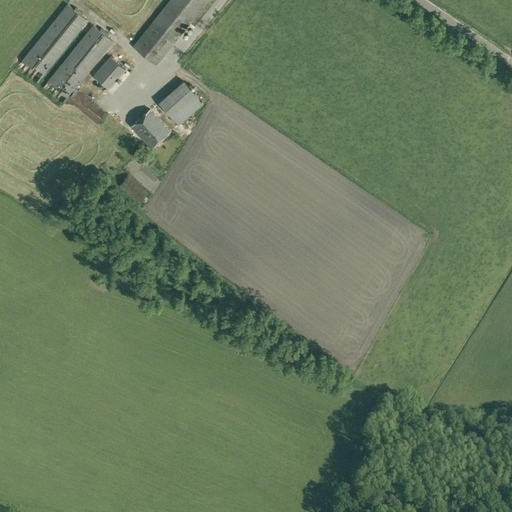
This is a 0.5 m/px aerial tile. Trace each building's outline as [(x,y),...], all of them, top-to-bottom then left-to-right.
[(207,0),(170,0),(134,46),(157,64),(207,0)] [(87,20),(67,2),(17,66),(37,82),(87,20)] [(113,40),(94,25),(43,87),(63,102),(66,98),(75,87),(113,40)] [(125,69),(111,56),(94,74),(109,88),(125,69)] [(161,103),(172,116),(196,94),(185,82),(161,103)] [(107,113),(75,87),(66,98),(97,123),(107,113)] [(179,124),(203,102),(196,94),(172,116),(179,124)] [(152,147),(170,132),(151,108),(132,124),(152,147)] [(140,150),(134,155),(143,164),(149,159),(140,150)] [(147,193),(129,175),(119,185),(138,202),(147,193)]
